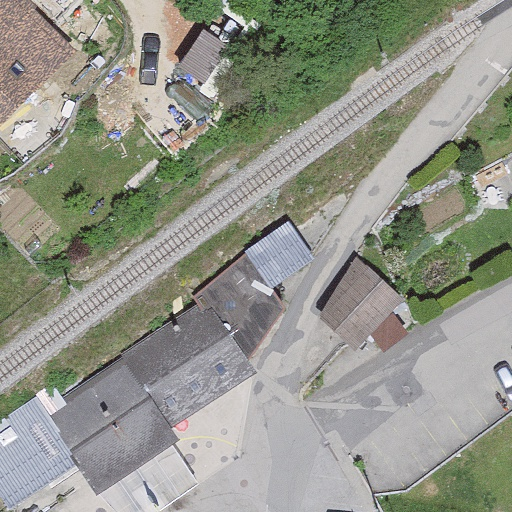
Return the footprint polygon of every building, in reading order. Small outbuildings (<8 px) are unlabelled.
[(0,0),(0,120),(71,53),(20,0),(0,0)] [(290,223),(249,253),(271,287),(313,258),(290,223)] [(124,359),(171,427),(257,370),(249,361),(285,307),(271,287),(249,253),(194,296),(202,306),(124,359)] [(402,298),(359,259),(326,316),(358,346),(402,298)] [(81,460),(103,493),(180,441),(171,427),(124,359),(47,411),(81,460)] [(81,460),(47,411),(38,397),(0,421),(0,494),(9,508),(81,460)]
